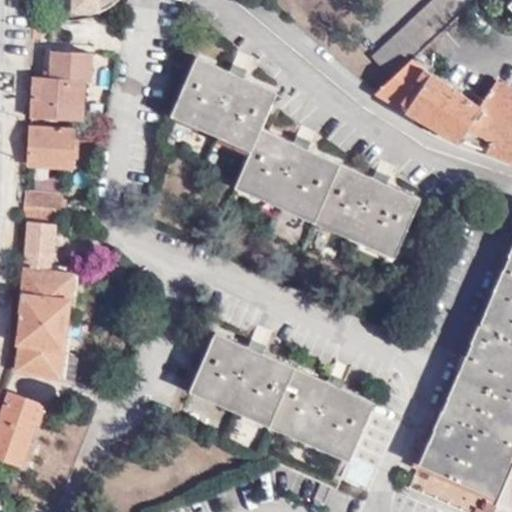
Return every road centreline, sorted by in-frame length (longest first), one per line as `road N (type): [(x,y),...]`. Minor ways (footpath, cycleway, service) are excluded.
road 1 (residential): [(214,0),(319,95),(380,137),(501,191),(432,367)]
road 2 (residential): [(187,270),(128,239),(114,213),(146,0)]
road 3 (residential): [(432,367),(187,270)]
road 4 (residential): [(82,500),(121,404),(148,393),(187,270)]
road 5 (residential): [(375,511),(432,367)]
